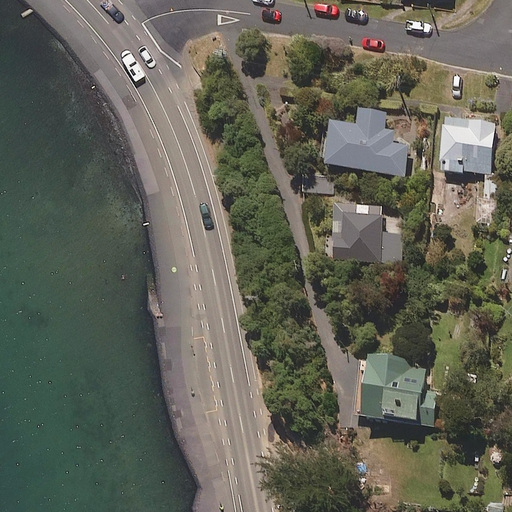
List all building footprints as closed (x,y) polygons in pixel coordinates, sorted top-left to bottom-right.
[(294,127),(284,103),(267,110),(278,134),(294,127)] [(387,115),(358,111),(356,127),(329,123),(323,166),(404,178),(409,147),(392,145),(394,133),(385,131),(387,115)] [(494,124),(443,122),(441,173),(492,175),(494,124)] [(324,176),(305,176),(305,193),(324,193),(324,176)] [(499,181),(484,182),(485,203),(499,202),(499,181)] [(383,207),(333,205),(331,262),(402,264),(403,219),(382,218),(383,207)] [(415,427),(418,412),(432,414),(436,392),(421,390),(425,365),(370,357),(361,419),(415,427)]
